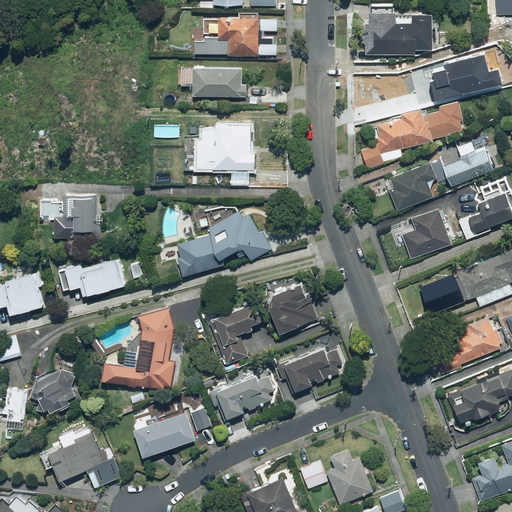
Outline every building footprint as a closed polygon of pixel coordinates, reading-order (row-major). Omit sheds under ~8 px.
[(511,0),(497,0),(497,13),(511,13),(511,0)] [(369,19),(368,51),(418,52),(418,48),(436,48),(436,43),(440,43),(441,14),(435,13),(435,11),(415,11),(415,14),(399,14),(399,10),(394,10),(394,3),(371,2),(370,20),(369,19)] [(204,16),(204,39),(230,39),(230,54),(279,55),(280,17),(204,16)] [(155,56),(155,32),(144,32),(144,56),(155,56)] [(430,82),(433,99),(501,83),(497,70),(486,72),(482,56),(444,65),(445,69),(433,72),(435,81),(430,82)] [(127,109),(122,109),(123,91),(117,91),(117,83),(131,84),(132,61),(115,60),(114,73),(91,72),(89,110),(110,111),(109,129),(126,130),(127,109)] [(244,82),(244,66),(195,64),(195,94),(248,95),(248,82),(244,82)] [(405,155),(403,148),(464,128),(461,119),(466,118),(460,100),(441,105),(442,109),(425,114),(424,107),(403,112),(404,117),(376,124),(383,153),(387,152),(389,159),(405,155)] [(201,135),(200,167),(232,168),(251,168),(257,168),(258,151),(253,151),(254,122),(218,121),(218,124),(205,124),(205,135),(201,135)] [(488,145),(463,154),(458,140),(440,147),(445,163),(453,184),(496,168),(488,145)] [(432,159),(391,175),(396,187),(392,189),(399,208),(435,195),(429,180),(438,177),(432,159)] [(251,168),(232,168),(232,185),(251,185),(251,168)] [(489,225),(511,216),(511,184),(508,175),(482,185),(487,196),(479,199),(483,209),(460,218),(468,238),(491,229),(489,225)] [(101,193),(65,191),(64,200),(43,199),(42,216),(58,217),(57,237),(104,239),(105,216),(100,216),(101,193)] [(439,206),(390,227),(398,245),(407,242),(414,259),(455,241),(439,206)] [(241,209),(210,227),(213,232),(179,242),(182,255),(179,255),(185,275),(226,263),(225,258),(238,250),(241,256),(248,253),(252,260),(274,248),(263,229),(261,230),(251,213),(245,216),(241,209)] [(423,290),(432,314),(476,297),(480,306),(511,294),(511,280),(511,247),(457,268),(460,276),(423,290)] [(119,256),(85,267),(83,261),(60,269),(67,289),(82,284),(86,296),(128,283),(119,256)] [(142,261),(133,263),(135,277),(144,275),(142,261)] [(40,270),(0,281),(0,306),(10,303),(13,313),(45,303),(40,285),(44,283),(40,270)] [(305,281),(267,297),(282,333),(320,316),(305,281)] [(225,336),(218,338),(228,364),(250,355),(242,334),(255,328),(253,324),(263,319),(255,301),(217,317),(225,336)] [(107,359),(104,378),(130,382),(130,384),(138,385),(138,383),(172,388),(176,360),(170,359),(172,341),(180,339),(171,306),(141,314),(145,328),(140,354),(129,353),(128,362),(107,359)] [(439,359),(444,373),(464,365),(463,362),(504,346),(502,342),(505,341),(499,327),(496,328),(491,315),(448,332),(456,353),(439,359)] [(18,332),(0,338),(0,359),(1,362),(25,354),(18,332)] [(344,362),(339,347),(329,351),(327,345),(278,363),(283,377),(288,376),(294,392),(343,374),(339,364),(344,362)] [(475,420),(502,409),(501,406),(503,405),(502,400),(511,395),(511,367),(448,393),(460,425),(467,423),(466,420),(474,416),(475,420)] [(33,395),(38,397),(45,411),(54,406),(56,411),(72,402),(70,398),(78,393),(75,386),(78,372),(64,368),(36,382),(33,395)] [(222,386),(211,390),(217,405),(220,404),(226,419),(274,398),(271,391),(276,388),(271,375),(260,380),(257,372),(223,388),(222,386)] [(0,429),(2,413),(9,414),(8,420),(25,422),(29,388),(22,388),(23,381),(18,381),(17,386),(0,384),(0,429)] [(214,425),(206,405),(192,410),(199,430),(214,425)] [(148,418),(136,422),(146,454),(198,437),(188,409),(150,422),(148,418)] [(101,446),(92,425),(78,430),(77,428),(62,434),(65,439),(49,445),(50,447),(41,451),(47,466),(56,463),(62,477),(88,467),(97,487),(124,476),(116,456),(112,458),(106,444),(101,446)] [(485,472),(473,476),(482,500),(511,489),(511,438),(502,442),(510,463),(502,466),(498,455),(481,461),(485,472)] [(350,447),(332,454),(336,465),(330,467),(342,501),(375,489),(363,455),(354,458),(350,447)] [(322,459),(301,468),(309,489),(330,480),(322,459)] [(248,504),(251,511),(300,511),(301,511),(287,474),(249,488),(254,502),(248,504)] [(397,511),(409,507),(401,488),(381,496),(387,511),(384,511),(381,503),(360,511),(397,511)] [(12,501),(4,494),(0,498),(0,511),(69,511),(57,501),(46,511),(44,511),(30,498),(28,501),(19,493),(12,501)]
